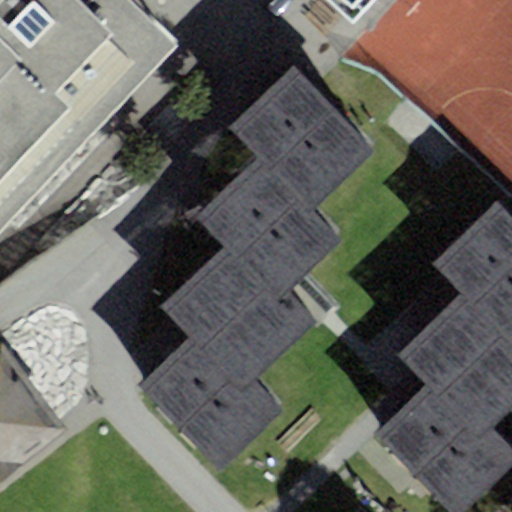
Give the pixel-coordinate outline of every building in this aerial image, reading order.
[(0,0),(0,229),(177,46),(128,0),(90,0),(84,7),(76,0),(0,0)] [(329,0),(356,25),(379,0),(329,0)] [(231,128),(259,158),(196,219),(223,247),(162,306),(192,338),(137,390),(217,473),(283,410),(256,382),(317,323),(289,294),(343,242),(314,211),(375,153),(294,68),(231,128)] [(511,220),(497,205),(434,265),(462,294),(397,356),(427,387),(374,437),(446,511),(462,511),(511,465),(511,451),(492,430),(511,411),(511,220)] [(3,344),(0,346),(0,482),(69,433),(3,344)]
